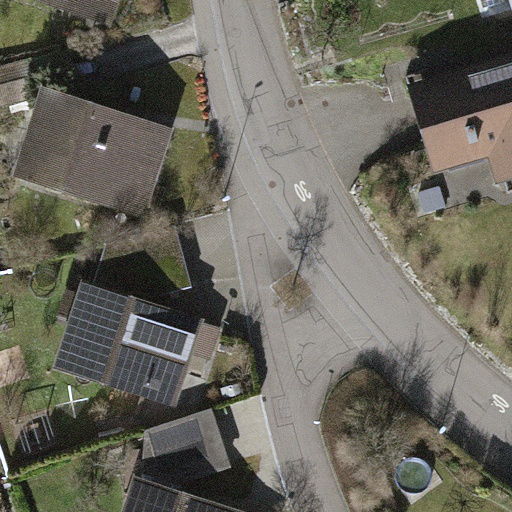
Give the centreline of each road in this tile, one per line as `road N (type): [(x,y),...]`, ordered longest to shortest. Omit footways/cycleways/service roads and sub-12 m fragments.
road 1 (residential): [(371,301),(312,205),(272,106),(248,0)]
road 2 (residential): [(371,301),(306,387),(314,481),(326,511)]
road 3 (residential): [(511,429),(445,377),(371,301)]
